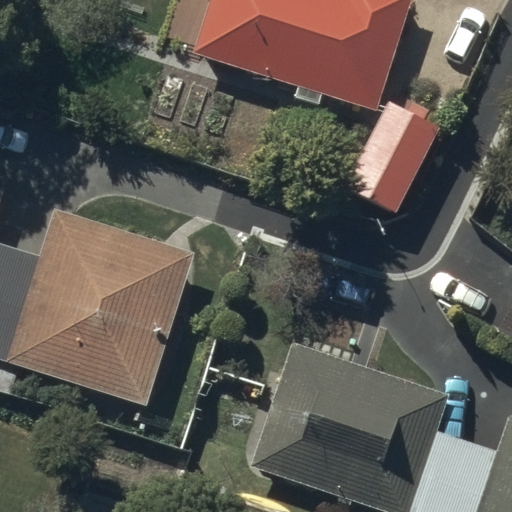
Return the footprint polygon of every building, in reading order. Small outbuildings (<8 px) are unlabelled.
[(222,0),(200,66),(378,125),(416,10),(384,0),(354,0),(351,11),(316,0),(222,0)] [(442,146),(394,121),(349,204),(397,230),(442,146)] [(0,316),(16,267),(0,261),(0,215),(2,208),(0,207),(0,316)] [(195,272),(61,228),(46,276),(16,267),(0,316),(0,369),(148,417),(195,272)] [(511,317),(501,336),(511,342),(511,317)] [(368,511),(452,511),(470,459),(442,450),(454,415),(300,363),(262,476),(368,511)] [(511,511),(511,435),(511,436),(500,469),(470,459),(452,511),(511,511)]
